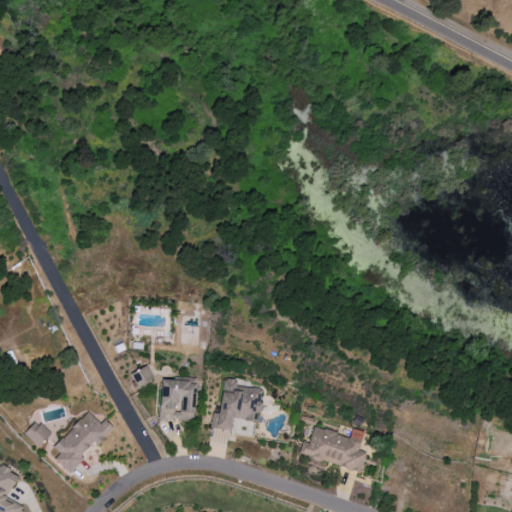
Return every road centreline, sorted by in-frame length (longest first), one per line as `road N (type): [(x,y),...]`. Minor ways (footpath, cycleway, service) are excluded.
road 1 (residential): [(357,511),(247,472),(199,467),(130,480),(93,511)]
road 2 (tertiary): [(511,60),(385,0)]
